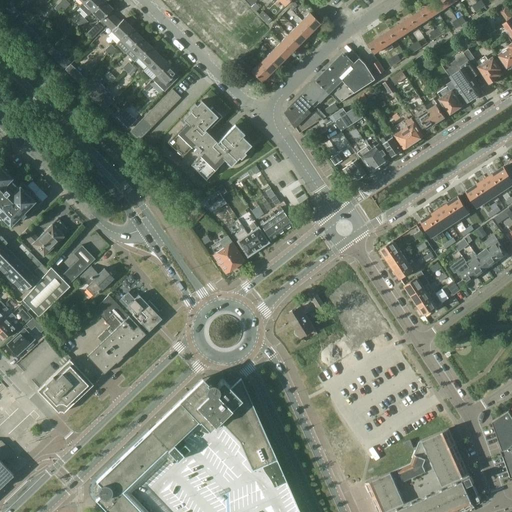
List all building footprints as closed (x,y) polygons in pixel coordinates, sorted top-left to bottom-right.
[(58,10),(61,7),(67,1),(65,0),(62,0),(55,7),(58,10)] [(85,0),(83,3),(79,7),(88,16),(92,12),(103,0),(85,0)] [(97,23),(87,34),(92,38),(105,24),(106,25),(115,16),(114,15),(112,14),(110,11),(112,9),(103,0),(92,12),(100,20),(98,23),(97,23)] [(445,0),(436,0),(432,3),(438,12),(449,5),(445,0)] [(70,4),(67,1),(61,7),(64,10),(70,4)] [(252,7),(251,8),(255,12),(260,7),(256,3),(252,7)] [(432,3),(422,9),(428,19),(438,12),(432,3)] [(12,6),(8,10),(15,17),(19,13),(12,6)] [(503,9),(500,11),(507,21),(511,18),(511,15),(506,7),(503,9)] [(422,9),(411,16),(417,26),(428,19),(422,9)] [(310,13),(302,20),(312,30),(320,23),(310,13)] [(79,25),(85,19),(82,16),(76,22),(79,25)] [(115,16),(106,25),(108,26),(112,31),(111,31),(121,40),(132,28),(123,20),(121,22),(117,18),(116,17),(115,16)] [(256,29),(264,24),(259,16),(251,22),(256,29)] [(411,16),(400,23),(407,33),(417,26),(411,16)] [(511,18),(507,21),(503,24),(511,36),(511,45),(510,47),(511,50),(511,18)] [(88,22),(85,19),(79,25),(82,28),(88,22)] [(305,37),(312,30),(302,20),(295,28),(305,37)] [(485,20),(480,22),(488,33),(492,30),(485,20)] [(400,23),(390,30),(396,40),(407,33),(400,23)] [(31,26),(24,32),(29,37),(35,30),(31,26)] [(132,28),(121,40),(130,49),(141,37),(132,28)] [(298,45),(305,37),(295,28),(288,35),(298,45)] [(390,30),(379,37),(386,47),(388,51),(393,47),(391,43),(396,40),(390,30)] [(36,32),(32,36),(37,41),(41,37),(36,32)] [(290,52),(298,45),(288,35),(281,42),(290,52)] [(130,49),(125,53),(134,62),(139,58),(150,46),(141,37),(130,49)] [(379,37),(369,44),(375,53),(386,47),(379,37)] [(41,45),(50,54),(55,49),(46,40),(41,45)] [(283,60),(290,52),(281,42),(273,50),(283,60)] [(108,53),(114,47),(110,44),(105,50),(108,53)] [(150,46),(139,58),(148,66),(159,55),(150,46)] [(116,50),(114,47),(108,53),(111,56),(116,50)] [(511,50),(510,47),(499,54),(508,68),(511,65),(511,50)] [(68,62),(55,49),(50,54),(63,67),(68,62)] [(501,70),(498,64),(493,57),(480,66),(468,49),(463,52),(469,61),(478,74),(482,72),(490,84),(498,78),(498,77),(502,74),(500,71),(501,70)] [(276,67),(283,60),(273,50),(266,57),(276,67)] [(339,102),(375,79),(375,78),(369,69),(365,65),(366,63),(355,53),(350,59),(345,54),(318,82),(331,94),(339,102)] [(159,55),(148,66),(157,75),(168,64),(159,55)] [(269,74),(276,67),(266,57),(259,64),(269,74)] [(378,61),(372,64),(379,74),(384,71),(378,61)] [(472,79),(478,74),(469,61),(460,67),(461,69),(450,76),(468,102),(481,93),(472,79)] [(126,71),(131,65),(128,62),(123,68),(126,71)] [(70,64),(65,69),(78,82),(84,77),(70,64)] [(157,75),(152,79),(165,92),(171,85),(180,76),(177,72),(168,64),(157,75)] [(261,82),(269,74),(259,64),(251,72),(261,82)] [(134,68),(131,65),(126,71),(129,74),(134,68)] [(412,65),(406,69),(409,75),(416,71),(412,65)] [(395,84),(406,77),(402,70),(391,77),(395,84)] [(143,88),(149,82),(146,79),(140,85),(143,88)] [(388,79),(383,83),(390,93),(395,90),(388,79)] [(461,106),(455,96),(460,93),(452,81),(447,84),(448,86),(437,93),(441,98),(439,99),(449,114),(461,106)] [(152,85),(149,82),(143,88),(146,91),(152,85)] [(331,94),(318,82),(305,95),(326,116),(327,116),(318,107),(331,94)] [(86,93),(95,102),(106,91),(104,90),(106,88),(100,83),(98,84),(97,83),(86,93)] [(138,141),(181,97),(172,88),(129,132),(138,141)] [(371,89),(366,93),(369,98),(374,94),(371,89)] [(107,93),(106,91),(95,102),(104,111),(115,100),(113,98),(114,97),(108,91),(107,93)] [(357,106),(368,99),(365,93),(354,100),(357,106)] [(326,116),(305,95),(287,113),(301,133),(326,116)] [(221,116),(218,112),(216,114),(211,110),(213,107),(212,107),(210,109),(201,100),(197,105),(195,103),(190,108),(191,110),(183,119),(186,122),(167,141),(175,149),(179,145),(185,152),(184,153),(185,153),(193,145),(195,148),(193,150),(196,154),(199,151),(201,154),(193,162),(194,162),(195,161),(202,168),(198,172),(206,179),(227,157),(233,163),(239,157),(241,158),(246,153),(244,152),(251,145),(242,136),(244,134),(234,124),(217,142),(206,131),(221,116)] [(335,103),(323,110),(327,116),(338,108),(335,103)] [(424,103),(411,111),(423,129),(426,126),(427,128),(436,122),(428,110),(424,103)] [(437,104),(428,110),(436,122),(445,116),(437,104)] [(357,106),(347,113),(354,123),(364,116),(357,106)] [(344,108),(333,115),(337,120),(335,121),(341,131),(354,123),(347,113),(344,108)] [(120,112),(116,117),(128,128),(137,119),(134,116),(133,117),(125,109),(121,113),(120,112)] [(404,122),(401,124),(414,142),(424,135),(412,117),(406,121),(408,125),(407,126),(404,122)] [(404,149),(414,142),(401,124),(399,126),(401,130),(394,135),(404,149)] [(381,140),(392,157),(402,150),(393,137),(386,141),(384,138),(381,140)] [(370,144),(368,146),(380,165),(389,159),(379,143),(372,148),(370,144)] [(380,165),(368,146),(366,144),(357,150),(370,171),(380,165)] [(338,154),(331,159),(335,165),(343,160),(338,154)] [(347,166),(343,169),(351,179),(352,178),(353,179),(355,177),(356,176),(358,179),(366,174),(356,160),(352,162),(348,166),(347,166)] [(0,214),(7,222),(10,225),(11,225),(11,224),(19,216),(20,216),(22,218),(25,214),(27,216),(42,202),(23,182),(20,185),(18,187),(13,181),(11,179),(12,178),(0,165),(0,214)] [(248,171),(246,171),(250,176),(259,170),(256,165),(248,171)] [(511,178),(504,166),(494,173),(505,189),(511,184),(511,178)] [(246,171),(238,177),(241,181),(250,176),(246,171)] [(494,173),(485,178),(496,195),(505,189),(494,173)] [(237,176),(230,181),(235,189),(242,184),(237,176)] [(485,178),(476,184),(487,201),(496,195),(485,178)] [(34,181),(30,185),(42,196),(45,192),(34,181)] [(476,184),(467,191),(478,207),(487,201),(476,184)] [(222,185),(217,188),(221,195),(226,192),(222,185)] [(218,190),(201,200),(204,205),(206,204),(208,207),(217,201),(220,205),(225,201),(218,190)] [(275,194),(269,198),(275,206),(280,202),(275,194)] [(458,196),(449,202),(459,219),(469,212),(458,196)] [(266,200),(262,203),(267,210),(271,207),(266,200)] [(449,202),(440,208),(450,225),(459,219),(449,202)] [(258,206),(251,211),(256,219),(264,214),(258,206)] [(284,230),(292,225),(280,207),(276,209),(278,212),(274,215),(284,230)] [(199,208),(189,219),(194,224),(205,213),(199,208)] [(440,208),(431,214),(441,230),(450,225),(440,208)] [(284,230),(274,215),(273,212),(269,214),(271,217),(267,220),(277,235),(284,230)] [(431,214),(421,221),(432,237),(441,230),(431,214)] [(27,227),(22,233),(32,243),(44,255),(63,236),(63,235),(69,230),(57,218),(52,224),(52,223),(45,230),(38,237),(27,227)] [(270,239),(277,235),(267,220),(263,222),(262,220),(258,223),(270,239)] [(268,241),(258,226),(256,227),(253,222),(243,228),(258,249),(269,242),(268,241)] [(482,226),(475,231),(481,239),(487,234),(482,226)] [(247,256),(258,249),(243,228),(234,234),(238,239),(236,240),(247,256),(246,256),(247,256)] [(423,235),(420,231),(414,236),(416,240),(423,235)] [(206,235),(201,239),(205,244),(210,240),(206,235)] [(224,247),(214,254),(226,272),(243,260),(231,242),(227,235),(219,240),(224,247)] [(386,258),(400,250),(393,240),(380,249),(386,258)] [(498,240),(487,248),(497,261),(506,254),(503,249),(504,248),(498,240)] [(461,241),(455,246),(459,251),(464,247),(461,241)] [(425,242),(417,247),(420,252),(428,247),(425,242)] [(34,280),(0,245),(0,269),(22,292),(34,280)] [(22,299),(20,302),(28,310),(30,308),(38,316),(69,286),(68,285),(95,259),(81,245),(73,253),(78,259),(60,276),(50,267),(48,270),(22,299)] [(487,248),(477,255),(487,268),(497,261),(487,248)] [(393,269),(406,260),(400,250),(386,258),(393,269)] [(473,258),(467,263),(477,276),(487,268),(477,255),(474,251),(470,254),(473,258)] [(40,277),(47,270),(29,252),(26,255),(38,267),(34,271),(40,277)] [(431,252),(424,257),(427,262),(434,257),(431,252)] [(459,262),(451,267),(455,273),(457,271),(462,279),(463,278),(467,283),(477,276),(467,263),(464,258),(459,262)] [(413,270),(406,260),(393,269),(400,279),(413,270)] [(438,262),(431,267),(434,272),(441,267),(438,262)] [(91,266),(80,277),(85,282),(86,282),(89,285),(86,288),(94,296),(97,292),(98,293),(99,291),(101,288),(102,289),(113,278),(104,268),(98,274),(91,266)] [(417,277),(404,285),(411,295),(424,286),(429,283),(430,283),(422,271),(416,275),(417,277)] [(445,272),(437,277),(440,282),(448,277),(445,272)] [(462,280),(456,284),(460,290),(466,286),(462,280)] [(447,286),(453,295),(460,290),(456,284),(454,281),(447,286)] [(424,286),(411,295),(417,305),(431,296),(436,293),(429,283),(424,286)] [(130,290),(119,300),(126,307),(133,315),(140,323),(137,325),(145,334),(148,331),(159,321),(161,318),(156,313),(158,311),(148,300),(146,302),(138,294),(136,297),(130,290)] [(431,296),(417,305),(424,315),(438,306),(443,303),(442,303),(436,293),(431,296)] [(108,295),(83,322),(86,326),(99,314),(109,325),(107,327),(107,331),(104,331),(97,338),(101,342),(87,356),(104,373),(113,365),(116,362),(117,363),(123,357),(122,356),(124,354),(145,334),(137,325),(108,295)] [(317,306),(322,313),(327,310),(317,295),(301,306),(293,311),(292,311),(289,312),(289,313),(288,314),(296,329),(295,331),(295,333),(296,334),(299,335),(300,335),(301,336),(314,328),(306,314),(317,306)] [(22,308),(17,312),(25,322),(30,318),(22,308)] [(12,313),(6,319),(0,324),(0,337),(1,338),(3,339),(14,328),(8,321),(10,320),(11,322),(16,317),(12,313)] [(33,318),(26,324),(31,330),(35,326),(41,332),(43,330),(33,318)] [(24,329),(20,333),(8,344),(12,349),(12,350),(14,353),(16,353),(17,354),(33,339),(24,329)] [(63,412),(93,383),(70,359),(37,390),(58,412),(59,411),(62,411),(63,412)] [(300,511),(295,502),(270,443),(258,417),(240,376),(230,386),(223,378),(217,383),(216,382),(214,382),(212,381),(211,381),(209,382),(208,383),(202,377),(148,429),(138,439),(96,479),(100,483),(98,485),(98,487),(97,489),(98,491),(98,492),(100,494),(96,498),(109,511),(300,511)] [(511,452),(508,448),(511,444),(511,414),(509,410),(493,421),(511,475),(511,452)] [(470,476),(455,441),(449,428),(419,441),(411,463),(365,483),(366,485),(367,484),(378,511),(461,511),(464,511),(465,511),(464,511),(473,507),(473,508),(474,507),(472,503),(481,498),(479,495),(478,496),(473,483),(474,483),(471,476),(470,476)] [(407,451),(414,448),(411,440),(403,443),(407,451)] [(13,474),(0,461),(0,460),(0,489),(0,490),(0,486),(13,474)]
